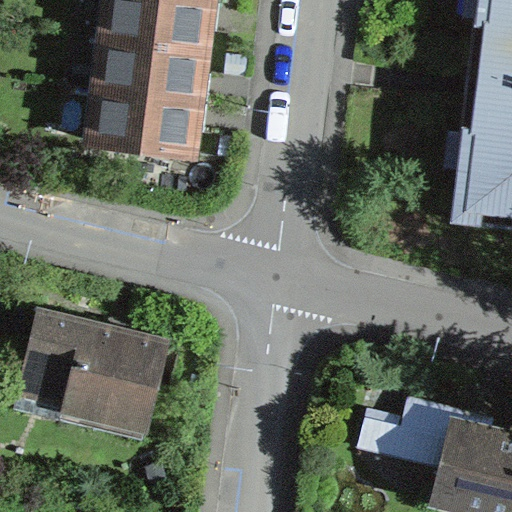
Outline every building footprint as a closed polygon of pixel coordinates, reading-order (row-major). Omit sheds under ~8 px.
[(108,0),(104,37),(204,49),(204,46),(209,0),(108,0)] [(511,0),(479,0),(477,16),(474,15),(459,130),(463,131),(454,200),(452,218),(511,225),(511,0)] [(104,37),(98,87),(197,99),(198,95),(204,49),(104,37)] [(197,99),(98,87),(91,139),(191,151),(191,149),(197,99)] [(99,325),(38,311),(23,375),(69,386),(64,405),(147,425),(167,342),(99,325)] [(438,495),(511,511),(511,437),(487,432),(489,420),(433,406),(410,401),(400,444),(447,455),(438,495)]
